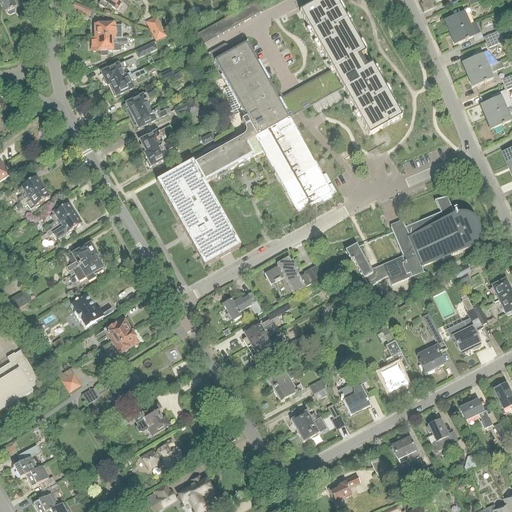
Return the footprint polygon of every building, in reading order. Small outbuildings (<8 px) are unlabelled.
[(12,0),(0,0),(0,3),(5,14),(6,14),(9,16),(15,14),(15,9),(16,9),(13,1),(12,0)] [(128,2),(124,0),(100,0),(101,0),(99,4),(106,9),(108,5),(117,10),(122,2),(126,5),(128,2)] [(274,85),(271,87),(286,115),(291,111),(293,115),(299,112),(297,108),(304,104),(308,102),(311,107),(343,89),(369,136),(402,118),(372,65),(367,68),(361,56),(366,54),(335,0),(321,0),(300,12),(332,70),(283,98),(274,85)] [(255,17),(262,14),(256,3),(249,6),(255,17)] [(243,10),(249,21),(255,17),(249,6),(243,10)] [(243,24),(249,21),(243,10),(237,13),(243,24)] [(236,28),(243,24),(237,13),(230,17),(236,28)] [(446,21),(451,33),(469,26),(464,14),(446,21)] [(224,20),(230,31),(236,28),(230,17),(224,20)] [(157,18),(151,20),(156,29),(161,26),(157,18)] [(151,20),(146,23),(151,31),(156,29),(151,20)] [(230,31),(224,20),(218,24),(224,35),(230,31)] [(122,35),(122,26),(115,27),(108,27),(108,22),(98,22),(98,27),(94,27),(94,34),(95,34),(95,39),(122,39),(122,35)] [(481,39),(474,23),(469,26),(451,33),(456,45),(472,38),(473,42),(481,39)] [(218,38),(224,35),(218,24),(212,27),(218,38)] [(151,31),(154,37),(164,32),(161,26),(156,29),(151,31)] [(218,38),(212,27),(205,31),(211,42),(218,38)] [(205,31),(194,37),(201,48),(211,42),(205,31)] [(483,38),(486,43),(503,36),(500,31),(483,38)] [(166,37),(164,32),(154,37),(156,42),(166,37)] [(505,42),(503,36),(486,43),(488,49),(505,42)] [(129,46),(129,39),(122,39),(95,39),(93,39),(93,44),(92,45),(92,51),(93,52),(100,52),(100,53),(108,53),(108,52),(113,52),(120,52),(120,46),(129,46)] [(154,43),(135,52),(138,59),(157,51),(154,43)] [(192,163),(156,183),(204,268),(240,248),(205,185),(252,158),(244,145),(257,138),(299,215),(332,197),(286,115),(271,87),(247,45),(234,52),(231,46),(225,44),(210,53),(216,63),(218,62),(221,68),(218,69),(229,89),(224,92),(234,116),(243,114),(247,120),(240,123),(247,136),(194,165),(192,163)] [(464,64),(469,76),(487,68),(482,56),(464,64)] [(108,86),(130,76),(127,71),(129,70),(129,69),(133,67),(132,66),(136,65),(133,59),(101,74),(104,80),(103,82),(105,85),(107,85),(108,86)] [(492,80),(490,75),(504,69),(501,62),(487,68),(469,76),(474,88),(492,80)] [(174,77),(173,77),(171,71),(160,76),(163,82),(169,79),(174,77)] [(130,76),(108,86),(114,99),(133,90),(129,83),(146,76),(144,72),(137,75),(136,73),(130,76)] [(174,77),(169,79),(172,85),(182,80),(179,74),(174,77)] [(511,75),(502,80),(504,85),(511,82),(511,75)] [(158,96),(155,91),(125,106),(126,110),(130,119),(149,110),(146,103),(149,102),(149,101),(158,96)] [(511,108),(504,92),(490,98),(492,101),(482,106),(487,118),(505,110),(511,108)] [(195,100),(174,112),(177,118),(186,114),(189,120),(202,113),(195,100)] [(149,110),(130,119),(134,128),(135,127),(137,131),(168,116),(166,111),(156,116),(156,115),(152,116),(149,110)] [(510,122),(505,110),(487,118),(492,130),(510,122)] [(140,146),(145,156),(163,147),(162,146),(159,140),(162,138),(162,137),(172,132),(170,127),(160,132),(159,132),(140,142),(142,145),(140,146)] [(212,135),(200,141),(204,148),(215,141),(212,135)] [(162,146),(163,147),(145,156),(148,162),(146,163),(149,169),(167,160),(163,153),(175,147),(172,141),(162,146)] [(2,167),(0,167),(0,182),(9,177),(2,167)] [(17,199),(20,203),(42,188),(41,186),(42,185),(38,180),(37,180),(36,178),(27,184),(25,184),(21,186),(22,187),(17,191),(21,197),(17,199)] [(42,188),(20,203),(20,204),(15,207),(17,211),(23,207),(24,209),(28,206),(31,210),(35,207),(36,208),(39,206),(39,205),(49,198),(42,188)] [(457,216),(455,213),(454,213),(447,198),(435,200),(441,214),(405,229),(403,224),(390,229),(402,258),(373,270),(369,265),(367,265),(356,246),(345,252),(351,261),(352,261),(352,262),(354,261),(369,289),(376,285),(376,284),(387,278),(391,287),(412,278),(423,274),(421,267),(452,256),(468,250),(473,247),(476,243),(478,238),(479,233),(478,228),(475,223),(472,220),(467,217),(462,216),(457,216)] [(46,234),(75,215),(73,212),(74,212),(71,206),(70,207),(68,205),(50,217),(54,223),(44,230),(46,234)] [(52,236),(56,242),(82,225),(75,215),(46,234),(49,238),(52,236)] [(91,246),(90,245),(68,258),(70,262),(75,260),(77,263),(75,264),(74,264),(64,270),(67,273),(95,257),(96,256),(94,252),(94,250),(92,246),(91,246)] [(85,277),(88,282),(95,277),(94,276),(102,271),(95,257),(67,273),(69,277),(72,275),(76,283),(85,277)] [(9,259),(4,262),(4,263),(0,265),(0,268),(4,275),(15,268),(9,259)] [(277,267),(265,275),(271,286),(285,279),(294,296),(306,289),(296,271),(298,270),(294,261),(292,262),(289,259),(276,266),(277,267)] [(463,290),(473,285),(471,281),(468,275),(472,273),(468,265),(454,272),(461,285),(463,290)] [(316,267),(304,274),(304,275),(311,287),(311,288),(324,281),(316,267)] [(491,287),(498,302),(511,295),(505,281),(491,287)] [(73,290),(65,295),(68,300),(76,295),(73,290)] [(384,300),(380,290),(374,293),(379,303),(384,300)] [(19,294),(25,305),(30,302),(24,291),(19,294)] [(9,314),(25,305),(19,294),(3,303),(9,314)] [(97,308),(95,310),(86,295),(71,305),(76,313),(74,314),(79,322),(81,320),(85,328),(113,311),(109,305),(99,311),(97,308)] [(511,295),(498,302),(505,316),(511,312),(511,295)] [(258,302),(252,305),(248,298),(243,301),(241,299),(233,304),(231,301),(223,306),(229,316),(227,317),(231,324),(241,318),(238,313),(250,307),(256,317),(258,316),(264,312),(258,302)] [(466,313),(472,310),(472,309),(467,299),(462,302),(461,303),(466,313)] [(286,303),(266,315),(270,322),(290,310),(286,303)] [(408,304),(398,309),(401,314),(410,309),(408,304)] [(472,309),(472,310),(481,327),(487,324),(478,306),(472,309)] [(440,334),(429,315),(423,318),(433,337),(440,334)] [(112,343),(130,332),(129,330),(130,328),(126,323),(125,323),(123,320),(96,337),(99,342),(108,337),(112,343)] [(243,341),(248,349),(266,338),(272,335),(269,328),(271,327),(268,321),(244,335),(246,339),(243,341)] [(446,332),(450,340),(452,339),(459,354),(471,348),(472,350),(480,346),(475,337),(478,336),(470,322),(464,325),(463,324),(446,332)] [(381,330),(384,337),(389,335),(385,328),(381,330)] [(119,355),(137,344),(130,332),(112,343),(104,349),(106,353),(115,348),(119,355)] [(303,337),(288,344),(292,352),(307,345),(303,337)] [(266,338),(248,349),(252,357),(256,355),(258,359),(282,345),(279,340),(270,345),(266,338)] [(400,374),(403,373),(400,368),(406,365),(394,341),(385,346),(395,367),(379,375),(389,395),(406,387),(400,374)] [(417,357),(420,362),(418,363),(424,376),(444,366),(438,354),(440,353),(436,346),(419,355),(419,356),(417,357)] [(305,347),(291,355),(294,360),(308,352),(305,347)] [(39,384),(20,353),(11,358),(13,363),(0,370),(0,413),(32,393),(30,389),(39,384)] [(360,387),(369,382),(360,364),(351,369),(360,387)] [(264,378),(271,390),(289,380),(284,372),(289,370),(286,365),(264,378)] [(73,375),(62,382),(69,394),(80,387),(73,375)] [(122,404),(130,399),(140,394),(137,389),(139,387),(135,381),(133,382),(130,376),(124,380),(123,378),(119,380),(120,382),(112,387),(122,404)] [(294,389),(289,380),(271,390),(279,404),(302,391),(299,386),(294,389)] [(308,388),(312,396),(324,389),(323,380),(308,388)] [(342,401),(343,401),(351,417),(370,407),(365,397),(368,396),(364,388),(355,392),(354,385),(339,392),(342,398),(341,398),(342,401)] [(511,406),(511,397),(505,385),(493,391),(501,409),(509,405),(510,408),(511,406)] [(328,396),(324,389),(312,396),(316,402),(328,396)] [(92,390),(82,397),(86,402),(96,396),(92,390)] [(460,409),(460,410),(466,422),(478,416),(481,422),(480,422),(484,430),(491,426),(488,419),(485,412),(483,413),(477,401),(467,406),(466,404),(460,407),(460,409)] [(157,404),(133,418),(138,427),(136,429),(138,433),(141,432),(142,433),(148,429),(152,435),(168,426),(164,419),(162,421),(156,412),(160,409),(157,404)] [(334,406),(327,409),(333,421),(340,417),(334,406)] [(289,422),(296,433),(317,421),(314,415),(309,418),(305,412),(302,414),(300,412),(293,416),(295,418),(289,422)] [(121,427),(131,421),(127,414),(117,421),(121,427)] [(296,433),(302,444),(312,438),(326,430),(320,419),(317,421),(296,433)] [(440,421),(426,428),(429,434),(430,434),(435,443),(434,444),(438,453),(454,445),(456,449),(459,447),(453,433),(447,436),(440,421)] [(507,440),(499,425),(493,428),(501,443),(507,440)] [(409,439),(396,445),(395,443),(391,445),(392,447),(391,448),(399,465),(406,462),(407,464),(419,459),(409,439)] [(171,452),(169,449),(173,446),(170,441),(165,444),(166,446),(156,452),(157,453),(153,455),(151,453),(141,459),(148,472),(159,465),(158,464),(162,462),(169,474),(180,468),(178,465),(179,465),(174,456),(175,455),(173,451),(171,452)] [(34,457),(39,454),(35,448),(16,458),(19,465),(12,468),(19,480),(24,478),(41,469),(34,457)] [(383,459),(372,464),(377,475),(388,469),(383,459)] [(442,483),(434,468),(424,473),(432,489),(442,483)] [(47,481),(41,469),(24,478),(30,490),(40,484),(44,491),(55,485),(52,478),(47,481)] [(339,488),(330,492),(332,497),(331,498),(336,510),(347,505),(345,500),(351,497),(348,490),(360,485),(356,477),(338,485),(339,488)] [(192,511),(197,511),(206,507),(201,500),(215,492),(207,478),(200,481),(198,478),(190,482),(193,488),(175,498),(169,487),(157,494),(160,499),(149,506),(151,510),(150,510),(151,511),(158,511),(163,509),(164,510),(173,505),(181,501),(182,503),(186,501),(192,511)] [(59,492),(55,485),(44,491),(36,495),(40,502),(32,506),(35,511),(49,511),(56,508),(49,497),(59,492)] [(115,497),(113,499),(119,509),(121,508),(122,509),(137,500),(130,488),(115,497)] [(511,497),(503,502),(506,507),(508,511),(511,511),(511,489),(511,490),(511,492),(511,497)] [(113,501),(99,510),(100,511),(116,511),(119,511),(113,501)]
